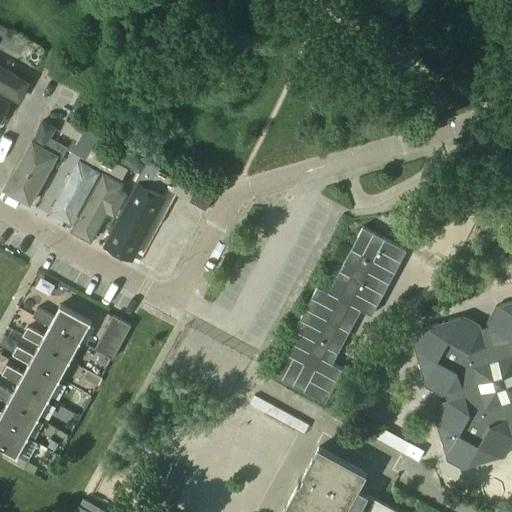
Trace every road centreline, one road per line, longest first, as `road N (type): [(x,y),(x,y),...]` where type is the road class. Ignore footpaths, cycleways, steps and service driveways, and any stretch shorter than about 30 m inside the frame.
road 1 (residential): [(511,125),(488,122),(234,196),(186,285),(169,298),(0,211)]
road 2 (unknown): [(482,511),(293,411)]
